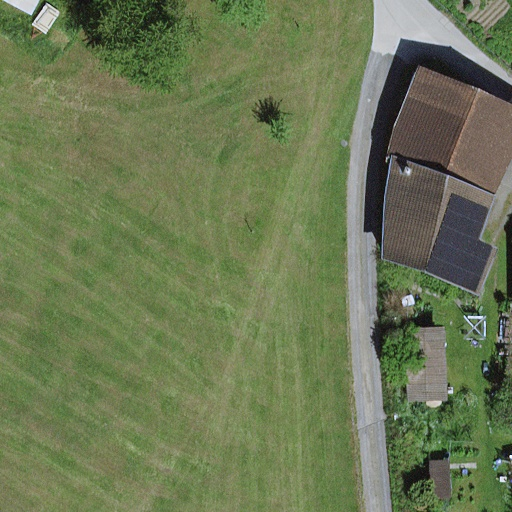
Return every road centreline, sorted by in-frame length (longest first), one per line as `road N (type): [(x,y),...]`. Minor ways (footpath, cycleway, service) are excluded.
road 1 (track): [(405,14),(366,137),(358,327),(378,511)]
road 2 (residential): [(396,0),(511,93)]
